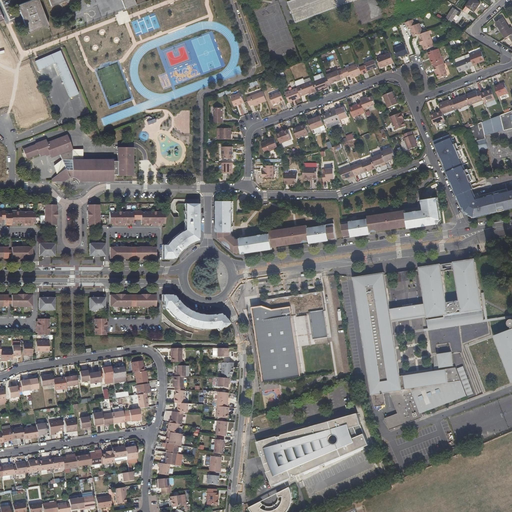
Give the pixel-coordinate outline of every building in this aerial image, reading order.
[(48,25),(38,0),(31,0),(17,5),(28,33),(48,25)] [(48,0),(51,6),(67,0),(121,0),(125,9),(136,5),(134,0),(48,0)] [(355,0),(293,0),(288,2),(295,23),(355,0)] [(481,3),(476,0),(470,0),(467,6),(471,9),(474,12),(481,3)] [(355,5),(362,29),(370,27),(362,3),(355,5)] [(444,21),(448,23),(450,24),(457,15),(459,17),(461,13),(453,8),(444,21)] [(511,35),(511,34),(511,29),(511,28),(510,29),(503,18),(495,23),(505,39),(510,36),(511,35)] [(410,27),(414,36),(419,34),(422,33),(418,24),(415,25),(413,20),(406,22),(408,28),(410,27)] [(423,44),(425,49),(434,46),(428,31),(422,33),(419,34),(421,39),(419,39),(420,43),(422,42),(423,44)] [(404,54),(404,55),(409,54),(405,44),(393,48),(397,57),(404,54)] [(443,60),(439,48),(428,52),(433,64),(443,60)] [(482,51),(470,55),(471,57),(474,65),(478,64),(478,63),(485,59),(482,51)] [(74,87),(60,52),(36,61),(39,71),(55,64),(65,90),(74,87)] [(377,58),(380,67),(394,62),(391,52),(377,58)] [(471,68),(470,67),(474,65),(471,57),(456,62),(459,72),(471,68)] [(365,64),(368,71),(378,67),(375,60),(365,64)] [(446,69),(444,63),(434,67),(436,72),(437,71),(440,79),(447,76),(445,69),(446,69)] [(350,74),(351,77),(362,73),(359,64),(343,70),(345,76),(350,74)] [(346,78),(345,76),(343,70),(339,71),(327,75),(328,76),(331,84),(342,80),(342,79),(346,78)] [(328,87),(327,86),(331,84),(328,76),(314,81),(318,91),(328,87)] [(316,92),(312,82),(312,80),(297,86),(297,88),(300,96),(309,92),(310,94),(316,92)] [(504,83),(495,87),(499,97),(508,94),(504,83)] [(285,93),(289,102),(301,98),(300,96),(297,88),(285,93)] [(495,100),(492,90),(481,94),(484,100),(485,104),(495,100)] [(267,101),(263,91),(247,97),(250,105),(253,104),(254,106),(267,101)] [(273,104),(284,100),(281,91),(269,96),(273,104)] [(477,92),(477,91),(467,95),(470,105),(484,100),(481,94),(480,91),(477,92)] [(244,103),(241,93),(231,97),(234,106),(244,103)] [(397,100),(396,101),(393,93),(384,96),(389,108),(398,104),(397,100)] [(470,105),(467,95),(453,100),(456,109),(457,110),(470,105)] [(364,99),(361,100),(361,103),(364,109),(376,105),(373,98),(365,101),(364,99)] [(443,114),(456,109),(453,100),(450,101),(449,100),(439,104),(442,111),(443,114)] [(364,109),(361,103),(349,107),(353,118),(365,113),(364,109)] [(341,109),(340,107),(336,109),(337,110),(341,120),(348,117),(344,107),(341,109)] [(224,108),(215,108),(215,123),(224,123),(224,108)] [(327,125),(341,120),(337,110),(323,115),(327,125)] [(478,124),(470,127),(479,151),(489,149),(486,139),(483,140),(482,137),(486,136),(496,133),(511,129),(511,110),(505,114),(491,119),(478,124)] [(446,121),(443,114),(442,111),(430,115),(434,125),(446,121)] [(405,113),(404,112),(393,116),(398,130),(408,126),(405,118),(407,117),(406,112),(405,113)] [(318,119),(315,121),(309,123),(313,132),(325,127),(321,116),(317,118),(318,119)] [(308,134),(305,124),(294,129),(297,138),(308,134)] [(231,139),(231,128),(220,128),(220,139),(231,139)] [(291,139),(288,130),(277,134),(280,143),(291,139)] [(456,188),(454,189),(457,196),(474,189),(468,175),(474,173),(473,170),(469,171),(466,164),(464,165),(458,152),(464,149),(462,145),(458,147),(457,143),(455,144),(450,134),(447,136),(444,137),(434,141),(441,159),(443,158),(446,165),(444,165),(451,183),(453,182),(456,188)] [(78,181),(111,181),(111,175),(116,175),(116,176),(132,176),(132,148),(122,149),(118,148),(118,151),(117,162),(112,162),(112,160),(82,160),(72,160),(72,150),(65,135),(59,138),(45,143),(44,140),(35,144),(35,145),(22,150),(26,159),(38,154),(39,156),(48,153),(50,156),(52,156),(54,156),(59,154),(61,160),(65,170),(56,175),(51,179),(52,181),(64,181),(64,179),(65,178),(67,177),(70,177),(73,176),(75,177),(77,179),(78,181)] [(404,138),(407,146),(416,143),(413,135),(404,138)] [(266,141),(266,142),(262,144),(265,153),(278,148),(274,138),(266,141)] [(232,159),(231,147),(222,147),(222,159),(232,159)] [(392,148),(382,151),(382,154),(386,163),(389,162),(389,160),(396,157),(394,151),(392,148)] [(72,160),(82,160),(82,150),(72,150),(72,160)] [(382,154),(372,158),(375,166),(382,163),(383,166),(386,165),(386,163),(382,154)] [(375,166),(372,158),(362,162),(365,171),(365,172),(376,168),(375,166)] [(53,166),(56,175),(65,170),(61,160),(53,166)] [(349,161),(338,166),(343,179),(348,177),(351,176),(351,177),(355,176),(351,166),(349,161)] [(362,162),(361,161),(351,166),(355,176),(359,174),(359,173),(365,171),(362,162)] [(232,174),(232,162),(222,162),(222,173),(232,174)] [(264,171),(264,174),(263,174),(263,179),(274,178),(273,166),(264,165),(264,171)] [(317,168),(304,168),(303,179),(309,179),(309,177),(313,177),(317,177),(317,168)] [(327,173),(322,174),(323,182),(327,181),(327,180),(330,180),(334,179),(333,168),(326,169),(327,173)] [(298,173),(285,173),(285,184),(298,184),(298,173)] [(459,202),(462,209),(472,219),(482,217),(511,210),(511,195),(506,197),(488,201),(487,194),(479,196),(480,202),(476,203),(473,196),(459,202)] [(344,239),(427,226),(437,225),(441,218),(438,197),(421,200),(423,210),(405,212),(405,210),(367,216),(368,219),(360,220),(360,218),(356,218),(356,220),(341,222),(344,239)] [(233,201),(216,201),(217,239),(235,255),(272,250),(269,229),(267,229),(267,231),(246,235),(246,234),(242,235),(242,236),(240,237),(240,236),(236,236),(237,237),(234,238),(232,234),(232,231),(233,231),(233,228),(232,228),(232,226),(234,226),(234,222),(233,222),(233,201)] [(166,245),(162,245),(162,260),(172,260),(172,259),(175,259),(177,255),(181,250),(184,247),(186,246),(191,243),(197,241),(197,238),(198,238),(198,204),(184,203),(184,230),(177,233),(173,238),(168,241),(166,245)] [(44,222),(44,226),(56,226),(57,206),(44,205),(45,210),(44,210),(44,222)] [(96,205),(89,205),(87,205),(87,211),(86,211),(86,220),(87,220),(87,226),(98,226),(99,211),(99,209),(99,205),(96,205)] [(109,224),(113,224),(113,226),(121,225),(121,224),(125,224),(125,226),(129,226),(129,224),(133,224),(133,218),(140,218),(140,224),(144,224),(144,226),(148,226),(148,224),(152,224),(152,226),(160,226),(160,224),(164,224),(164,212),(141,212),(141,211),(132,211),(132,212),(109,212),(109,224)] [(23,225),(23,226),(31,226),(31,225),(35,225),(35,213),(11,213),(11,215),(5,214),(5,212),(0,212),(0,213),(0,212),(0,224),(1,225),(1,219),(5,219),(5,224),(11,225),(11,226),(15,226),(15,225),(23,225)] [(286,225),(287,225),(269,229),(272,250),(336,240),(333,220),(318,222),(318,224),(315,224),(315,221),(311,222),(311,224),(304,225),(304,223),(294,224),(294,226),(291,226),(291,224),(286,225)] [(50,256),(54,256),(54,244),(52,244),(52,243),(41,243),(41,244),(39,244),(39,256),(43,256),(43,257),(50,257),(50,256)] [(89,256),(93,256),(93,257),(100,257),(100,256),(104,256),(104,244),(91,243),(91,244),(89,244),(89,256)] [(17,259),(17,260),(26,260),(26,259),(32,259),(32,247),(28,247),(16,247),(16,248),(11,248),(11,259),(17,259)] [(118,260),(121,260),(124,260),(124,259),(140,259),(140,260),(149,260),(149,259),(155,259),(155,247),(151,247),(138,247),(126,247),(115,247),(113,247),(109,247),(109,250),(109,259),(113,259),(115,259),(115,260),(118,260)] [(484,309),(481,293),(476,258),(454,262),(459,300),(447,302),(441,264),(426,266),(428,277),(421,278),(425,302),(425,306),(391,311),(391,308),(387,286),(384,286),(383,276),(386,275),(385,272),(354,277),(371,394),(372,395),(374,407),(386,405),(384,392),(391,391),(399,413),(385,418),(389,429),(422,418),(421,414),(420,411),(466,394),(457,370),(416,376),(402,378),(401,375),(400,376),(394,377),(386,324),(392,323),(393,323),(393,320),(427,315),(427,318),(449,314),(450,318),(427,321),(428,328),(484,319),(482,310),(484,309)] [(426,266),(419,267),(421,278),(428,277),(426,266)] [(409,270),(397,272),(399,281),(410,279),(409,270)] [(424,331),(507,319),(506,316),(488,319),(484,293),(481,293),(484,309),(485,319),(484,319),(428,328),(424,329),(424,331)] [(31,295),(26,295),(21,295),(17,295),(17,296),(11,295),(11,307),(15,307),(15,308),(27,308),(28,307),(32,307),(31,295)] [(140,295),(140,296),(137,296),(131,296),(124,296),(124,295),(115,295),(115,296),(109,296),(109,307),(113,307),(114,308),(126,308),(126,307),(136,307),(139,307),(139,308),(143,308),(151,308),(151,307),(155,307),(155,296),(149,296),(149,295),(140,295)] [(172,296),(172,295),(162,295),(162,302),(163,302),(163,309),(166,309),(172,316),(179,322),(185,325),(192,328),(200,330),(209,330),(217,329),(218,331),(223,326),(224,327),(229,323),(222,315),(221,315),(219,313),(213,314),(213,315),(211,316),(206,316),(202,315),(195,313),(194,313),(190,311),(183,306),(179,300),(178,301),(174,296),(172,296)] [(51,311),(54,311),(54,298),(50,298),(42,298),(39,298),(39,311),(42,311),(51,311)] [(93,298),(89,298),(89,311),(93,311),(102,311),(104,311),(104,298),(100,298),(93,298)] [(425,302),(391,308),(391,311),(425,306),(425,302)] [(263,381),(302,376),(292,304),(253,309),(263,381)] [(328,337),(324,310),(310,312),(314,339),(328,337)] [(393,323),(427,318),(427,315),(393,320),(393,323)] [(37,331),(37,335),(49,335),(49,319),(37,319),(37,323),(36,323),(35,331),(37,331)] [(106,319),(94,319),(94,335),(106,335),(106,331),(107,331),(107,323),(106,323),(106,319)] [(400,376),(392,323),(386,324),(394,377),(400,376)] [(506,329),(506,331),(496,335),(511,377),(511,331),(510,327),(506,329)] [(494,335),(511,383),(511,377),(496,335),(494,335)] [(48,352),(48,342),(35,342),(35,352),(48,352)] [(4,360),(7,360),(12,360),(12,356),(12,344),(12,343),(0,343),(0,344),(0,355),(0,356),(0,360),(4,361),(4,360)] [(21,356),(21,344),(12,344),(12,356),(21,356)] [(27,356),(27,355),(32,355),(32,344),(23,344),(23,356),(27,356)] [(181,362),(181,348),(170,349),(170,351),(170,362),(181,362)] [(229,353),(228,353),(228,349),(217,349),(216,357),(229,357),(229,353)] [(438,356),(433,357),(434,366),(439,365),(440,368),(454,366),(451,352),(438,354),(438,356)] [(142,361),(131,362),(133,373),(145,371),(144,368),(143,368),(143,366),(142,361)] [(232,367),(233,367),(233,363),(221,363),(221,375),(222,375),(230,375),(231,375),(232,367)] [(106,367),(101,368),(102,370),(103,377),(103,379),(112,377),(111,369),(111,367),(111,365),(106,366),(106,367)] [(434,366),(435,370),(401,375),(402,378),(416,376),(457,370),(456,367),(440,370),(440,368),(439,365),(434,366)] [(176,373),(174,373),(174,377),(184,376),(185,376),(185,366),(176,366),(176,373)] [(473,394),(463,366),(457,368),(468,396),(473,394)] [(124,374),(123,367),(111,369),(112,377),(113,379),(125,377),(124,374)] [(89,381),(88,374),(87,369),(83,369),(83,371),(82,371),(79,372),(81,383),(89,381)] [(134,384),(147,382),(145,371),(133,373),(134,384)] [(89,384),(101,382),(100,378),(99,372),(88,374),(89,381),(89,384)] [(53,379),(52,374),(40,376),(42,386),(53,384),(53,379)] [(77,385),(76,376),(64,378),(66,387),(77,385)] [(184,376),(174,377),(173,377),(173,387),(174,387),(174,390),(175,390),(183,391),(184,376)] [(32,379),(32,377),(28,378),(30,390),(38,389),(37,378),(32,379)] [(21,392),(30,390),(28,378),(24,379),(24,380),(20,381),(21,392)] [(66,387),(64,378),(53,379),(53,384),(54,390),(66,388),(66,387)] [(228,382),(229,383),(230,379),(222,378),(217,378),(216,387),(227,388),(227,384),(228,382)] [(148,384),(136,386),(137,395),(146,394),(151,393),(150,389),(149,389),(148,384)] [(8,398),(19,397),(17,386),(6,388),(8,398)] [(175,398),(173,398),(173,403),(178,403),(184,404),(185,391),(183,391),(175,390),(175,398)] [(227,404),(227,403),(228,393),(217,392),(216,406),(217,406),(227,408),(227,404)] [(137,395),(138,406),(147,405),(146,394),(137,395)] [(421,414),(467,396),(466,394),(420,411),(421,414)] [(187,404),(184,404),(178,403),(177,412),(183,413),(187,413),(187,404)] [(227,412),(228,412),(228,408),(227,408),(217,406),(215,417),(226,418),(227,412)] [(136,421),(140,420),(139,409),(128,410),(130,421),(133,420),(136,420),(136,421)] [(124,422),(122,411),(111,413),(112,423),(119,422),(119,423),(124,422)] [(92,414),(94,425),(95,425),(99,424),(99,426),(103,426),(101,414),(101,412),(92,414)] [(171,419),(169,419),(168,423),(179,425),(181,425),(183,413),(177,412),(172,412),(171,419)] [(112,423),(111,413),(101,414),(103,426),(103,427),(107,427),(107,425),(112,424),(112,423)] [(257,442),(261,456),(262,456),(268,454),(270,462),(273,469),(267,472),(273,486),(291,478),(291,477),(296,475),(296,476),(369,445),(361,425),(358,413),(281,435),(276,437),(276,436),(257,442)] [(86,429),(90,429),(88,416),(79,418),(81,429),(86,428),(86,429)] [(73,432),(77,431),(75,419),(64,421),(66,432),(72,430),(73,432)] [(63,431),(61,421),(48,422),(50,435),(54,434),(54,433),(54,432),(58,431),(63,431)] [(216,421),(215,435),(225,436),(227,422),(216,421)] [(44,423),(35,425),(36,427),(37,437),(41,436),(41,435),(46,434),(44,423)] [(177,434),(179,425),(168,423),(168,428),(167,428),(166,432),(169,432),(177,434)] [(22,429),(22,427),(10,429),(12,439),(19,438),(19,439),(24,438),(22,429)] [(37,437),(36,427),(22,429),(24,438),(24,439),(37,437)] [(1,430),(1,432),(3,442),(7,442),(7,440),(12,440),(12,439),(10,429),(10,428),(1,430)] [(177,434),(169,432),(167,444),(178,445),(180,446),(181,434),(177,434)] [(214,439),(213,453),(222,454),(223,440),(214,439)] [(166,448),(165,449),(165,452),(166,453),(175,454),(177,454),(178,445),(167,444),(162,443),(161,447),(164,447),(166,448)] [(125,448),(124,446),(112,448),(112,451),(113,459),(126,457),(125,448)] [(135,451),(134,446),(125,448),(126,457),(127,460),(136,459),(135,453),(135,451)] [(96,452),(95,452),(88,453),(89,464),(90,465),(102,463),(101,454),(100,450),(96,451),(96,452)] [(107,453),(106,453),(101,454),(102,463),(103,464),(114,462),(113,459),(112,451),(107,452),(107,453)] [(84,455),(81,456),(75,457),(77,466),(89,464),(88,453),(83,454),(84,455)] [(164,464),(169,465),(173,465),(175,454),(166,453),(165,457),(164,464)] [(71,456),(65,457),(62,457),(63,467),(64,470),(77,468),(77,466),(75,457),(74,454),(71,454),(71,456)] [(262,456),(264,463),(267,472),(273,469),(270,462),(268,454),(262,456)] [(209,465),(208,471),(211,472),(219,472),(220,472),(220,469),(220,468),(221,457),(210,456),(210,457),(209,465)] [(63,467),(62,457),(51,459),(52,469),(63,467)] [(52,469),(51,459),(38,461),(39,471),(52,469)] [(28,461),(28,463),(25,463),(26,473),(39,471),(38,461),(37,460),(28,461)] [(15,463),(15,466),(12,466),(13,474),(26,473),(25,463),(25,462),(15,463)] [(158,474),(167,476),(169,465),(164,464),(159,463),(158,463),(158,467),(159,467),(158,474)] [(12,466),(12,465),(1,466),(2,476),(13,474),(12,466)] [(133,476),(134,475),(134,471),(129,472),(121,473),(122,482),(133,480),(133,476)] [(218,476),(219,472),(211,472),(211,476),(207,475),(206,484),(217,485),(218,476)] [(158,488),(159,488),(160,494),(170,493),(170,487),(169,487),(168,478),(157,479),(158,488)] [(124,492),(126,492),(125,487),(114,489),(116,504),(126,503),(125,496),(124,492)] [(265,510),(261,507),(263,504),(261,501),(249,507),(252,511),(285,511),(289,508),(292,501),(292,493),(289,487),(277,493),(278,496),(282,496),(282,500),(278,500),(277,502),(275,505),(273,506),(270,506),(267,506),(265,510)] [(217,493),(216,493),(216,489),(207,489),(206,504),(216,505),(216,500),(217,493)] [(170,498),(170,502),(171,507),(181,506),(180,495),(170,497),(170,498)] [(94,506),(92,496),(82,497),(84,509),(88,508),(87,507),(94,506)] [(110,506),(109,496),(95,498),(97,508),(110,506)] [(79,510),(84,509),(82,497),(71,499),(73,510),(79,509),(79,510)] [(25,511),(24,502),(12,504),(13,511),(25,511)] [(57,511),(56,504),(55,502),(42,504),(43,511),(57,511)] [(41,511),(40,503),(28,504),(29,511),(41,511)] [(66,511),(67,511),(66,504),(65,503),(56,504),(57,511),(66,511)]
